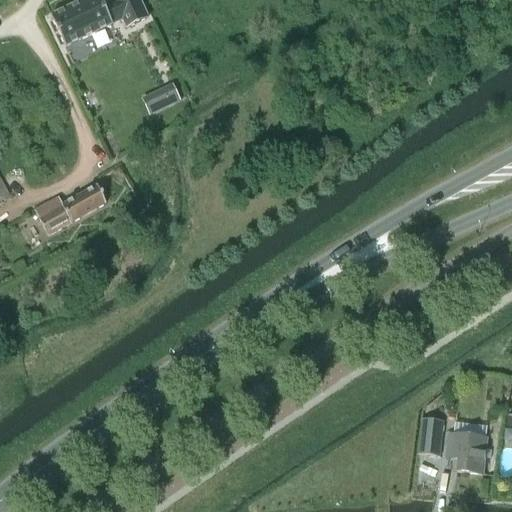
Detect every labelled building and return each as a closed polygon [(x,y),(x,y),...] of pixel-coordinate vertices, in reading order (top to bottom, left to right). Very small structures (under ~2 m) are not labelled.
[(99,0),(89,0),(50,19),(65,49),(112,27),(110,23),(121,17),(127,30),(147,20),(138,0),(112,0),(115,5),(104,10),(99,0)] [(99,50),(94,37),(69,47),(74,60),(99,50)] [(172,87),(164,91),(172,107),(179,104),(172,87)] [(0,200),(10,196),(0,176),(0,200)] [(50,235),(108,204),(105,197),(106,196),(104,191),(103,192),(100,185),(65,204),(61,197),(36,210),(50,235)] [(443,424),(422,421),(418,457),(440,460),(443,424)] [(457,474),(483,477),(487,441),(450,436),(447,460),(459,462),(457,474)]
